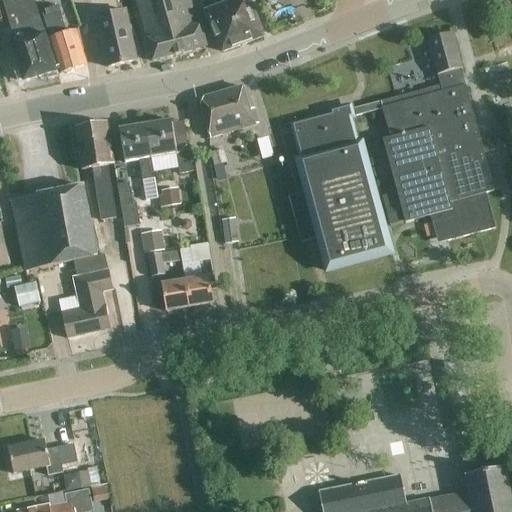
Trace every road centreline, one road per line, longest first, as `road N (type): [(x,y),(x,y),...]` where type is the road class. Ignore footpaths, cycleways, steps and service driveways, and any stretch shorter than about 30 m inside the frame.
road 1 (tertiary): [(0,122),(187,84),(357,26)]
road 2 (residential): [(171,358),(478,289),(502,291)]
road 3 (residential): [(0,401),(93,389),(171,358)]
road 4 (residential): [(201,511),(171,358)]
